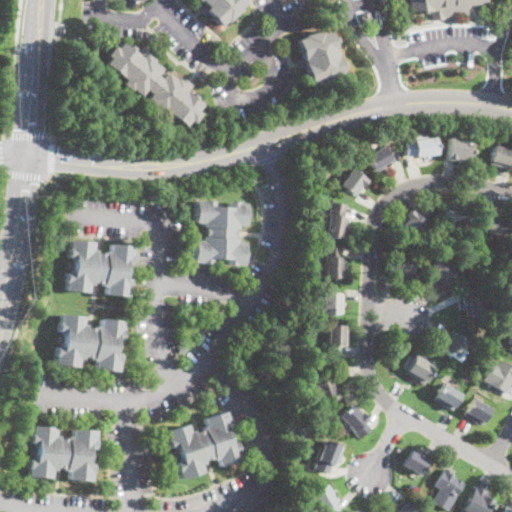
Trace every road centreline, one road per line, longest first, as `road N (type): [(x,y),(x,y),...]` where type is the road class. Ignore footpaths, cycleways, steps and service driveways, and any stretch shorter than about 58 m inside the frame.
road 1 (residential): [(511,191),(453,180),(393,192),(372,230),(368,344),(369,370),(385,401),(511,474)]
road 2 (residential): [(265,144),(283,202),(279,258),(208,364),(174,388),(125,403),(31,396)]
road 3 (residential): [(208,364),(266,432),(270,466),(257,492),(210,511),(0,504)]
road 4 (residential): [(68,214),(162,223),(154,323),(174,388)]
road 5 (tertiary): [(265,144),(398,104),(511,109)]
road 6 (tertiary): [(29,155),(164,165),(265,144)]
road 7 (residential): [(273,0),(275,31),(228,74),(150,0)]
road 8 (tertiary): [(0,324),(29,155)]
road 9 (tertiary): [(29,155),(42,0)]
